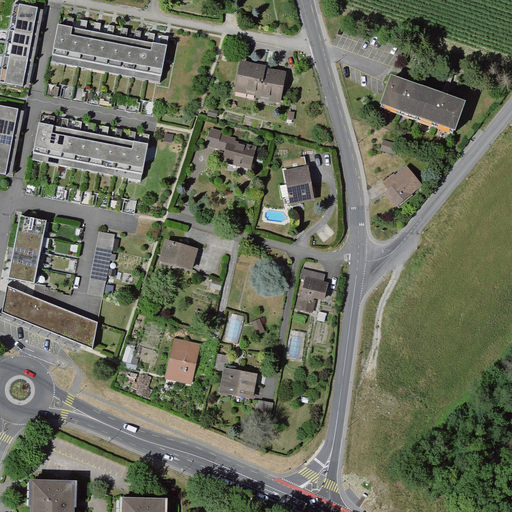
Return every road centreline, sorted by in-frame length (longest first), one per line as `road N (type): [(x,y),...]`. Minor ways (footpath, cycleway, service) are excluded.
road 1 (primary): [(309,510),(44,399)]
road 2 (unclassified): [(357,258),(350,168),(305,0)]
road 3 (unclassified): [(309,510),(332,446),(357,258)]
road 4 (residential): [(511,105),(394,250),(357,258)]
road 5 (residential): [(9,203),(52,0)]
